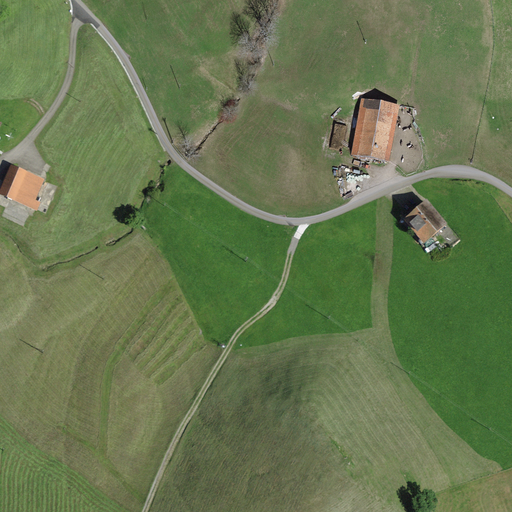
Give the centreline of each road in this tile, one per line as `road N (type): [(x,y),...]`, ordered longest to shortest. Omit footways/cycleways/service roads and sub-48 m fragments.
road 1 (unclassified): [(511,193),(485,177),(446,171),(304,221),(253,211),(172,153),(126,63),(75,0)]
road 2 (track): [(145,511),(228,345),(277,296),(304,221)]
